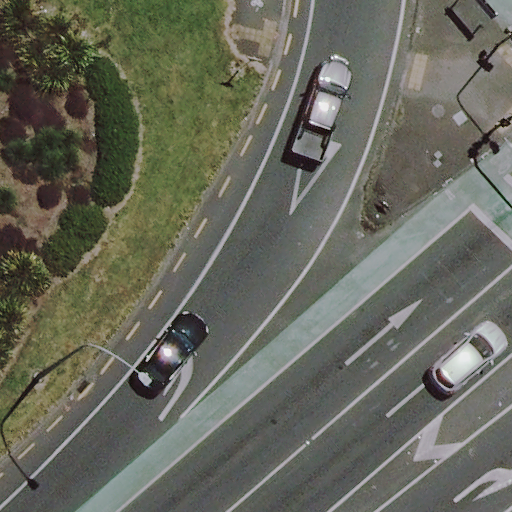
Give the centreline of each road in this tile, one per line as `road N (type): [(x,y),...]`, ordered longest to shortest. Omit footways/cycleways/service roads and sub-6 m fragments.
road 1 (secondary): [(50,511),(210,332),(284,222),(320,136),(355,0)]
road 2 (primary): [(300,511),(511,334)]
